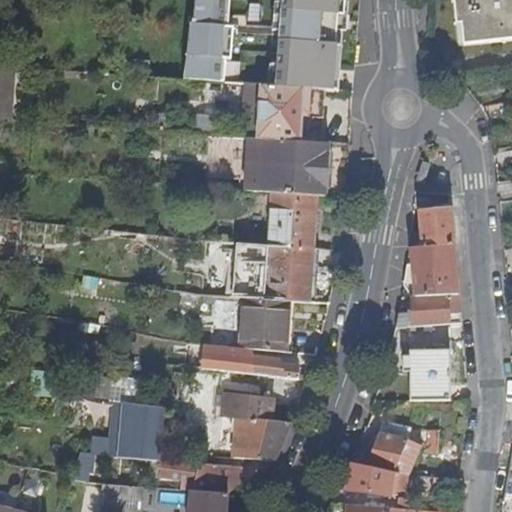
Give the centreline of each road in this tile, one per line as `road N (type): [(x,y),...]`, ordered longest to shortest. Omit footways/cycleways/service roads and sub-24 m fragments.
road 1 (residential): [(396,111),(445,130),(461,150),(485,388),(473,511)]
road 2 (unclassified): [(280,511),(301,480),(335,383),(396,111)]
